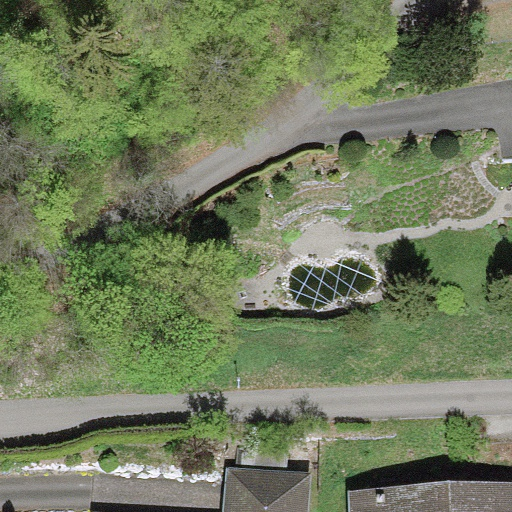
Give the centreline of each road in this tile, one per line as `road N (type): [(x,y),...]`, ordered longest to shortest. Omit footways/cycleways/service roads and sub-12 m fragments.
road 1 (residential): [(0,433),(511,397)]
road 2 (residential): [(0,274),(232,155),(408,0)]
